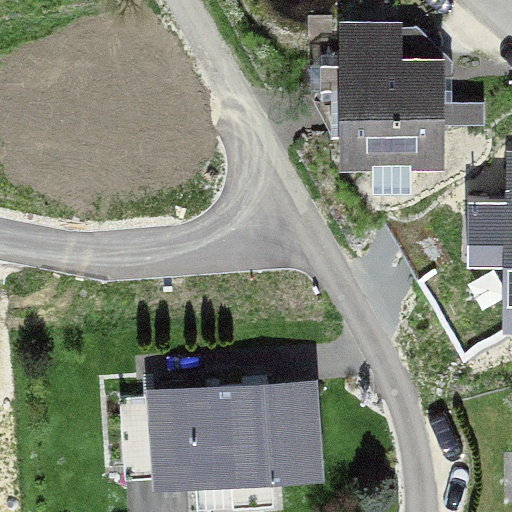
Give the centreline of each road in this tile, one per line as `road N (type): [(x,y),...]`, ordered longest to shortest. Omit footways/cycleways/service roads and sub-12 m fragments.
road 1 (residential): [(422,511),(401,404),(294,219)]
road 2 (residential): [(294,219),(157,249),(80,253),(0,238)]
road 3 (residential): [(294,219),(174,0)]
